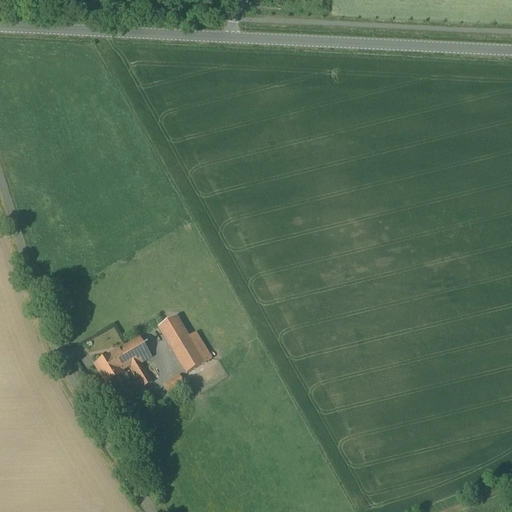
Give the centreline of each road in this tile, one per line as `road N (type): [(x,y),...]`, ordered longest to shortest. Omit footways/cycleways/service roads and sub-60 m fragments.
road 1 (unclassified): [(0,171),(66,365),(155,511)]
road 2 (tertiary): [(231,38),(511,52)]
road 3 (tertiary): [(0,28),(231,38)]
